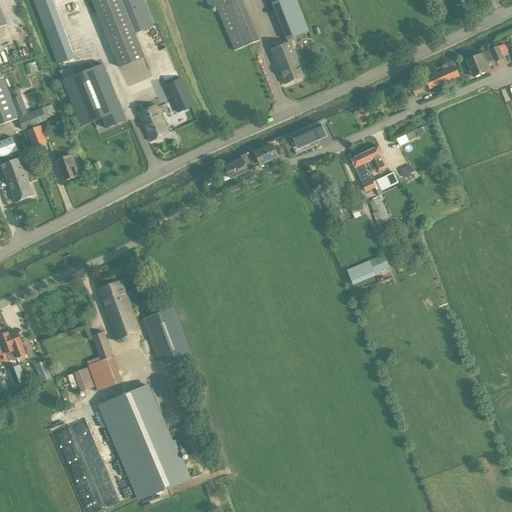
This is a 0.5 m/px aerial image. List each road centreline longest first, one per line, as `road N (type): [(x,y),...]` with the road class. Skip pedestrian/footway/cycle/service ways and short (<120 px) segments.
road 1 (tertiary): [(0,254),(198,153),(511,11)]
road 2 (residential): [(0,305),(285,165),(511,70)]
road 3 (track): [(209,481),(162,377),(120,366),(81,268)]
